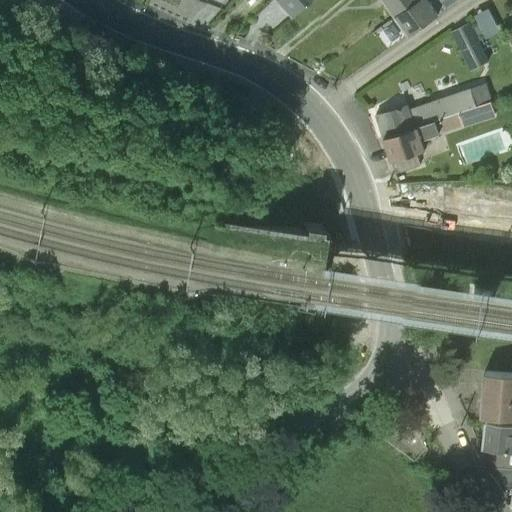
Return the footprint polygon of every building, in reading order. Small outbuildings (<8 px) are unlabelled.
[(273,0),(274,0),(290,17),(309,0),(273,0)] [(381,0),(393,17),(416,0),(381,0)] [(416,0),(393,17),(407,37),(459,0),(416,0)] [(475,24),(454,33),(471,74),(492,65),(475,24)] [(407,106),(373,117),(381,140),(475,108),(491,103),(485,85),(469,89),(408,111),(407,106)] [(475,108),(381,140),(389,164),(391,163),(395,176),(420,168),(416,155),(425,152),(422,142),(461,129),(482,123),(475,108)] [(511,377),(484,375),(481,418),(511,420),(511,377)] [(511,426),(484,424),(481,451),(489,452),(488,469),(511,471),(511,426)] [(511,471),(488,469),(494,487),(511,485),(511,489),(511,505),(511,504),(511,471)]
